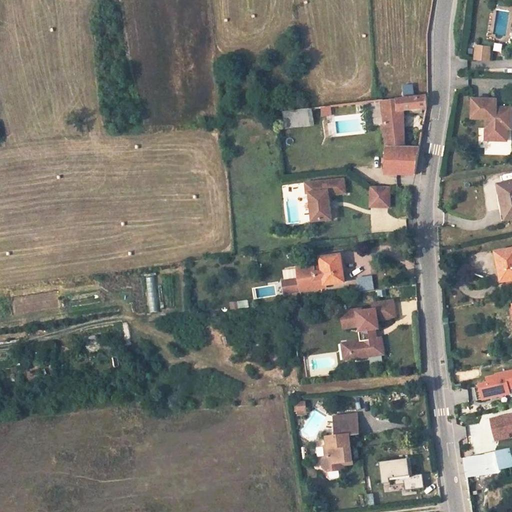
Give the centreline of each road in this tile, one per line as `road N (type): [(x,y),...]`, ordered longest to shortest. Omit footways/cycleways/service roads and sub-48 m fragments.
road 1 (unclassified): [(447,0),(440,30),(445,71),(424,179),(435,361),(459,511)]
road 2 (unknown): [(366,427),(443,422),(483,428),(494,444),(511,442)]
